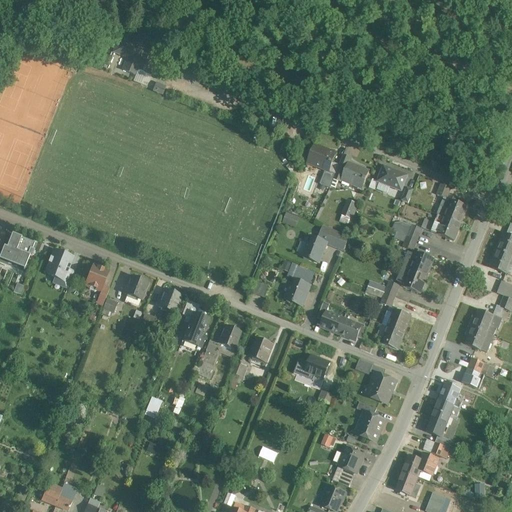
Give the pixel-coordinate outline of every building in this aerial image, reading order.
[(128,59),(123,70),(135,75),(136,71),(147,74),(151,65),(155,66),(160,53),(157,51),(160,44),(149,40),(149,37),(138,32),(132,47),(119,41),(114,51),(126,55),(128,59)] [(164,88),(157,85),(154,91),(162,94),(164,88)] [(337,156),(315,147),(308,164),(330,173),(337,156)] [(351,162),(343,159),(338,172),(345,174),(349,164),(350,165),(351,162)] [(350,165),(349,164),(345,174),(342,181),(352,185),(353,183),(365,188),(370,172),(350,165)] [(407,177),(384,168),(378,183),(401,192),(407,177)] [(336,178),(329,175),(324,187),(331,189),(336,178)] [(451,189),(441,185),(437,196),(445,199),(446,200),(451,189)] [(413,191),(407,188),(401,201),(408,204),(413,191)] [(467,208),(446,200),(445,199),(438,216),(460,225),(467,208)] [(355,209),(346,205),(342,215),(351,219),(355,209)] [(283,224),(297,226),(298,217),(285,214),(283,224)] [(460,225),(438,216),(431,233),(438,235),(453,242),(460,225)] [(412,228),(403,224),(398,233),(408,237),(410,232),(412,228)] [(422,230),(412,227),(412,228),(410,232),(420,236),(422,230)] [(349,238),(332,231),(327,244),(344,251),(349,238)] [(420,236),(410,232),(408,237),(417,241),(420,236)] [(35,243),(12,234),(2,258),(25,267),(29,257),(32,258),(35,250),(32,249),(35,243)] [(511,238),(506,236),(505,235),(498,252),(511,257),(511,238)] [(327,244),(310,237),(302,257),(310,260),(310,261),(319,264),(327,244)] [(417,241),(408,237),(404,248),(413,252),(417,241)] [(63,257),(62,254),(54,251),(46,271),(48,275),(47,276),(63,283),(68,271),(73,259),(69,257),(66,258),(63,257)] [(511,257),(498,252),(491,269),(506,275),(509,266),(511,266),(511,257)] [(425,257),(417,254),(416,256),(409,254),(403,268),(427,278),(434,260),(425,257)] [(108,272),(93,266),(85,287),(88,288),(89,291),(94,293),(97,292),(100,293),(103,287),(108,272)] [(427,278),(403,268),(397,283),(404,285),(403,288),(420,295),(427,278)] [(68,271),(63,283),(61,287),(67,290),(74,273),(68,271)] [(147,282),(132,276),(125,293),(140,299),(147,282)] [(310,287),(293,280),(285,300),(293,303),(293,304),(302,307),(310,287)] [(387,289),(370,282),(368,287),(385,294),(387,289)] [(263,285),(256,283),(252,294),(258,297),(263,285)] [(399,287),(390,283),(387,289),(385,294),(395,298),(399,287)] [(511,286),(502,283),(498,295),(505,298),(511,300),(511,286)] [(23,287),(17,284),(13,293),(20,296),(23,287)] [(269,288),(263,285),(258,297),(265,299),(269,288)] [(100,293),(96,304),(102,307),(109,290),(103,287),(100,293)] [(385,294),(368,287),(366,293),(383,300),(385,294)] [(181,296),(166,290),(159,306),(174,312),(181,296)] [(57,305),(59,299),(43,292),(41,298),(57,305)] [(395,298),(385,294),(383,300),(381,305),(391,308),(395,298)] [(511,300),(505,298),(504,298),(500,308),(503,310),(510,312),(511,307),(511,300)] [(118,304),(107,300),(103,309),(114,314),(118,304)] [(199,306),(187,301),(182,316),(186,317),(186,315),(191,317),(192,313),(196,315),(199,306)] [(324,303),(317,320),(323,322),(326,313),(327,313),(330,305),(324,303)] [(493,317),(479,312),(475,321),(472,320),(469,327),(493,337),(496,330),(498,330),(502,321),(500,320),(503,310),(500,308),(497,307),(493,317)] [(411,317),(395,311),(393,315),(388,328),(404,334),(411,317)] [(196,315),(192,313),(191,317),(185,332),(201,338),(202,338),(205,330),(207,330),(208,327),(206,326),(209,320),(196,315)] [(327,313),(326,313),(323,322),(320,328),(338,335),(344,320),(327,313)] [(393,315),(387,313),(382,326),(388,328),(393,315)] [(155,319),(144,315),(140,325),(151,329),(155,319)] [(362,327),(344,320),(338,335),(356,342),(357,338),(362,327)] [(241,331),(225,325),(219,342),(234,348),(241,331)] [(367,329),(362,327),(357,338),(363,341),(367,329)] [(493,337),(469,327),(467,334),(471,336),(467,345),(487,353),(493,337)] [(404,334),(388,328),(381,347),(397,353),(404,334)] [(201,338),(185,332),(182,339),(198,346),(201,338)] [(273,347),(256,340),(255,343),(252,341),(249,349),(252,350),(250,356),(266,362),(273,347)] [(373,348),(362,344),(360,349),(371,354),(373,348)] [(216,356),(205,352),(202,361),(213,366),(216,356)] [(329,365),(311,358),(305,373),(323,380),(329,365)] [(484,364),(472,359),(468,369),(480,374),(484,364)] [(213,366),(202,361),(199,368),(210,373),(213,366)] [(247,369),(238,365),(234,375),(244,378),(247,369)] [(372,366),(369,373),(375,375),(375,374),(383,377),(385,371),(372,366)] [(480,374),(468,369),(464,380),(475,385),(480,374)] [(383,377),(375,374),(375,375),(366,397),(387,405),(396,383),(383,377)] [(207,392),(210,377),(199,375),(196,389),(207,392)] [(461,391),(447,385),(440,402),(460,410),(463,402),(457,400),(461,391)] [(328,395),(323,393),(319,402),(324,404),(328,395)] [(333,397),(328,395),(324,404),(330,406),(333,397)] [(152,397),(145,415),(156,419),(163,401),(152,397)] [(460,410),(440,402),(433,418),(447,424),(451,415),(457,417),(460,410)] [(376,410),(359,403),(357,410),(364,413),(374,417),(376,410)] [(86,408),(76,404),(70,421),(79,425),(86,408)] [(118,414),(102,408),(100,413),(106,415),(106,414),(117,418),(118,414)] [(374,417),(364,413),(355,435),(376,444),(385,421),(374,417)] [(447,424),(433,418),(427,433),(438,437),(441,438),(442,438),(447,424)] [(333,448),(337,439),(325,434),(321,444),(333,448)] [(452,442),(442,438),(441,438),(438,437),(435,443),(446,448),(449,449),(452,442)] [(163,455),(164,446),(149,443),(147,452),(163,455)] [(446,448),(435,443),(431,454),(442,458),(446,448)] [(263,447),(259,457),(275,463),(278,453),(263,447)] [(364,456),(346,449),(343,455),(337,453),(333,462),(339,465),(335,474),(352,481),(355,474),(356,475),(364,456)] [(438,461),(423,455),(421,462),(424,463),(418,478),(429,483),(431,477),(432,477),(438,461)] [(421,462),(409,457),(402,474),(417,480),(418,478),(424,463),(421,462)] [(352,481),(335,474),(332,482),(349,488),(352,481)] [(417,480),(403,474),(396,491),(410,497),(417,480)] [(485,499),(486,484),(476,484),(475,499),(485,499)] [(94,495),(102,498),(106,488),(97,485),(94,495)] [(344,493),(329,487),(327,493),(324,494),(323,498),(324,500),(321,507),(333,511),(336,511),(340,502),(343,501),(345,496),(344,493)] [(74,494),(62,489),(59,497),(70,502),(74,494)] [(224,504),(232,506),(236,496),(228,493),(224,504)] [(441,511),(447,498),(434,493),(426,511),(441,511)] [(59,497),(58,497),(55,506),(67,511),(70,502),(59,497)] [(100,503),(90,499),(87,505),(98,509),(100,503)]
